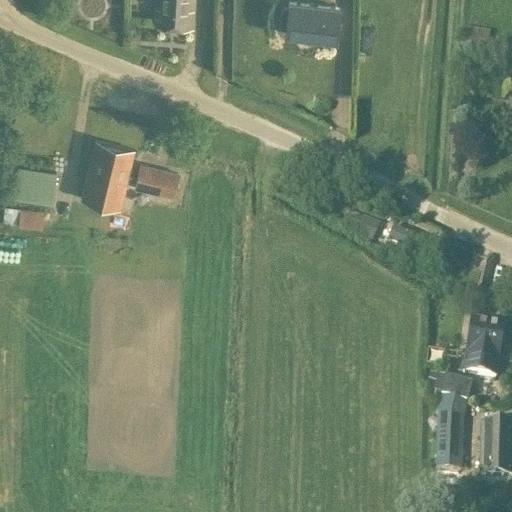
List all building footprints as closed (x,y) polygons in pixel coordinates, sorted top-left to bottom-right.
[(154,0),(153,25),(192,28),(194,0),(154,0)] [(339,7),(288,1),(287,7),(284,6),(281,14),(280,21),(281,28),(284,29),(284,34),(300,36),(300,39),(307,42),(314,43),(322,41),(322,38),(335,40),(339,7)] [(490,33),(465,29),(460,56),(485,61),(490,33)] [(134,149),(94,139),(80,198),(120,208),(134,149)] [(178,173),(139,164),(133,187),(173,196),(178,173)] [(15,201),(55,202),(56,168),(16,167),(15,201)] [(44,211),(5,207),(3,223),(42,227),(44,211)] [(374,241),(381,222),(349,211),(342,230),(374,241)] [(395,224),(386,240),(427,262),(435,246),(395,224)] [(479,359),(476,375),(495,378),(503,325),(470,320),(464,357),(479,359)] [(470,388),(471,384),(445,378),(440,401),(467,404),(470,388)] [(438,431),(462,433),(463,421),(467,404),(440,401),(436,422),(439,422),(438,431)] [(511,476),(511,424),(481,424),(480,476),(511,476)] [(436,443),(436,472),(437,472),(437,486),(453,486),(453,472),(461,472),(461,471),(464,471),(464,460),(462,460),(462,454),(465,454),(465,444),(436,443)]
